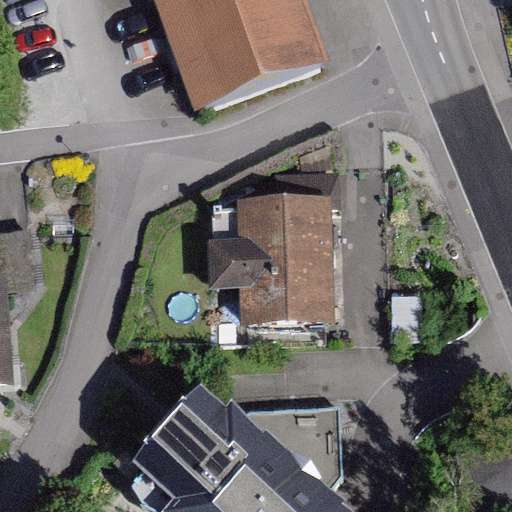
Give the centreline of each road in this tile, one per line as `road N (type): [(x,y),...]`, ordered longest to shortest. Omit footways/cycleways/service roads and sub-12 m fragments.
road 1 (residential): [(0,508),(82,371),(145,183)]
road 2 (residential): [(443,63),(145,183)]
road 3 (residential): [(511,231),(443,63)]
road 4 (residential): [(145,183),(121,134),(0,149)]
